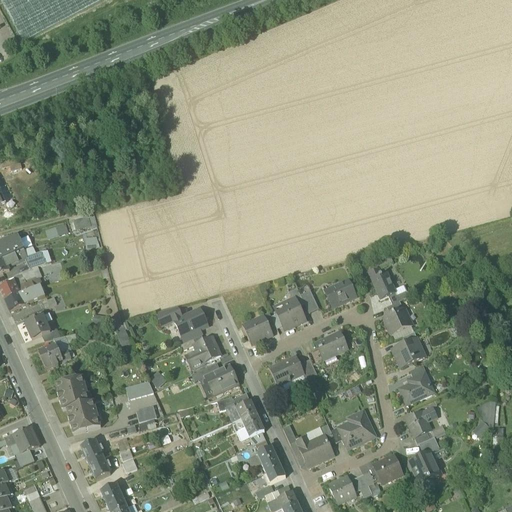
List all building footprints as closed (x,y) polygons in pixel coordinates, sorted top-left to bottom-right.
[(0,0),(23,44),(107,0),(0,0)] [(122,182),(125,193),(132,191),(129,180),(122,182)] [(94,214),(87,216),(87,220),(90,230),(90,231),(97,229),(94,214)] [(87,220),(73,223),(75,233),(90,230),(87,220)] [(66,227),(45,234),(48,242),(69,235),(66,227)] [(28,238),(21,242),(25,251),(33,248),(28,238)] [(0,246),(0,249),(19,242),(18,239),(0,246)] [(96,239),(85,240),(86,251),(99,250),(96,239)] [(24,253),(19,242),(0,249),(0,264),(4,263),(4,262),(23,254),(24,253)] [(33,250),(24,253),(23,254),(26,262),(27,263),(37,259),(33,250)] [(4,263),(8,270),(26,262),(23,254),(4,262),(4,263)] [(41,257),(46,267),(52,265),(48,254),(41,255),(41,257)] [(27,263),(31,272),(38,269),(46,267),(41,257),(37,259),(27,263)] [(374,264),(378,271),(393,264),(389,257),(374,264)] [(8,270),(4,263),(0,264),(0,277),(9,273),(8,270)] [(14,279),(17,286),(25,282),(27,287),(33,285),(40,281),(42,281),(38,269),(31,272),(14,279)] [(107,270),(100,272),(103,281),(109,279),(107,270)] [(369,277),(375,290),(375,292),(376,294),(377,295),(380,302),(380,303),(388,299),(389,301),(396,298),(396,296),(397,295),(396,295),(395,295),(394,293),(387,276),(388,276),(387,275),(381,278),(378,273),(379,272),(368,277),(369,277)] [(40,281),(33,285),(35,291),(41,288),(43,287),(40,281)] [(16,286),(18,291),(24,289),(27,287),(25,282),(17,286),(16,286)] [(325,296),(332,311),(356,300),(348,283),(339,287),(340,289),(325,296)] [(27,294),(35,291),(33,285),(27,287),(24,289),(27,294)] [(0,293),(0,294),(5,304),(21,297),(18,291),(16,286),(0,293)] [(324,294),(325,296),(340,289),(339,287),(324,294)] [(27,294),(21,297),(26,308),(46,299),(41,288),(35,291),(27,294)] [(404,288),(394,293),(395,295),(396,295),(397,295),(396,296),(396,298),(406,293),(404,288)] [(21,297),(27,294),(24,289),(18,291),(21,297)] [(299,309),(304,306),(300,297),(297,290),(289,294),(293,302),(295,301),(299,309)] [(311,293),(300,297),(304,306),(309,316),(319,311),(311,293)] [(389,301),(392,307),(400,304),(409,300),(406,293),(396,298),(389,301)] [(10,315),(26,308),(21,297),(5,304),(10,315)] [(44,304),(46,310),(57,305),(54,299),(44,304)] [(282,328),(284,333),(305,323),(299,309),(295,301),(293,302),(287,305),(288,307),(276,312),(275,310),(274,311),(276,316),(282,328)] [(404,311),(400,304),(392,307),(387,310),(391,317),(404,311)] [(161,329),(174,323),(183,319),(179,309),(155,316),(161,329)] [(385,320),(393,338),(408,331),(405,324),(409,323),(404,311),(391,317),(385,320)] [(174,323),(182,341),(198,334),(208,329),(200,312),(183,319),(174,323)] [(270,331),(275,328),(271,319),(269,315),(264,318),(270,331)] [(104,318),(94,316),(93,325),(103,326),(104,318)] [(276,316),(271,319),(275,328),(276,330),(282,328),(276,316)] [(49,317),(44,319),(48,328),(53,326),(49,317)] [(242,328),(251,348),(273,338),(270,331),(264,318),(242,328)] [(51,335),(48,328),(44,319),(36,322),(35,321),(30,324),(31,325),(26,327),(33,342),(43,338),(43,339),(51,336),(51,335)] [(396,343),(402,340),(415,335),(412,329),(408,331),(393,338),(396,343)] [(116,333),(124,349),(130,346),(123,330),(116,333)] [(43,339),(45,345),(47,345),(54,343),(61,341),(57,333),(51,335),(51,336),(43,339)] [(179,342),(181,348),(193,342),(201,339),(198,334),(182,341),(179,342)] [(318,352),(323,363),(324,363),(335,358),(348,352),(339,334),(315,345),(318,352)] [(417,341),(415,335),(402,340),(405,346),(417,341)] [(66,340),(68,347),(80,344),(78,337),(66,340)] [(201,339),(193,342),(196,347),(203,344),(201,339)] [(56,349),(60,359),(68,356),(70,355),(68,347),(66,340),(61,341),(54,343),(56,349)] [(194,349),(197,355),(202,367),(221,358),(212,340),(203,344),(196,347),(193,348),(194,349)] [(391,352),(400,372),(426,360),(417,341),(405,346),(391,352)] [(193,348),(196,347),(193,342),(181,348),(184,353),(194,349),(193,348)] [(38,356),(45,372),(52,369),(53,371),(58,369),(57,367),(71,362),(68,356),(60,359),(56,349),(38,356)] [(308,357),(310,362),(313,368),(323,363),(318,352),(308,357)] [(193,371),(202,367),(197,355),(187,360),(193,371)] [(335,358),(324,363),(327,369),(338,364),(335,358)] [(270,371),(278,390),(304,379),(305,378),(299,367),(296,359),(282,366),(283,367),(274,371),(273,370),(270,371)] [(317,377),(313,368),(310,362),(299,367),(305,378),(304,379),(305,382),(317,377)] [(214,375),(220,373),(217,366),(211,369),(214,375)] [(205,381),(214,399),(239,388),(230,368),(220,373),(214,375),(205,380),(205,381)] [(410,374),(413,381),(423,377),(427,376),(423,368),(410,374)] [(192,378),(195,385),(205,381),(205,380),(214,375),(211,369),(192,378)] [(166,383),(158,374),(149,382),(158,391),(166,383)] [(399,392),(407,409),(432,397),(423,377),(413,381),(408,383),(410,387),(399,392)] [(304,379),(278,390),(281,395),(306,384),(305,382),(304,379)] [(72,431),(74,438),(101,431),(94,405),(90,406),(83,380),(56,388),(58,395),(57,396),(58,399),(59,399),(60,403),(59,403),(60,406),(61,407),(63,414),(67,413),(69,419),(68,420),(69,423),(70,423),(71,427),(70,427),(70,430),(72,431)] [(125,391),(129,403),(154,396),(149,385),(125,391)] [(357,388),(346,394),(349,401),(361,395),(357,388)] [(14,394),(7,392),(4,399),(11,402),(14,394)] [(234,406),(236,411),(250,405),(246,396),(233,402),(234,406)] [(228,412),(227,408),(225,402),(215,405),(218,414),(228,412)] [(496,404),(491,403),(476,410),(482,423),(490,431),(493,431),(496,404)] [(236,411),(241,421),(255,415),(251,404),(250,405),(236,411)] [(136,414),(139,426),(154,422),(157,421),(153,410),(136,414)] [(405,422),(414,441),(426,435),(431,433),(427,424),(436,420),(432,410),(422,415),(409,421),(409,420),(405,422)] [(178,415),(180,421),(192,417),(190,412),(178,415)] [(343,443),(347,452),(375,439),(364,414),(350,420),(353,427),(340,433),(339,434),(343,443)] [(241,421),(245,431),(260,424),(255,415),(241,421)] [(154,422),(139,426),(141,433),(156,429),(154,422)] [(490,431),(482,423),(472,434),(480,441),(490,431)] [(260,424),(245,431),(250,441),(262,435),(264,434),(260,424)] [(283,431),(290,447),(296,444),(297,444),(290,428),(283,431)] [(328,446),(334,443),(330,434),(327,428),(320,431),(323,438),(324,438),(328,446)] [(442,428),(431,433),(426,435),(429,442),(445,435),(442,428)] [(309,444),(323,438),(320,431),(320,430),(305,436),(307,440),(309,444)] [(338,430),(330,434),(334,443),(336,446),(343,443),(339,434),(340,433),(338,430)] [(243,444),(250,441),(245,431),(238,434),(239,434),(238,436),(241,443),(243,444)] [(22,457),(30,454),(40,450),(32,432),(14,440),(16,445),(22,457)] [(250,441),(253,449),(266,443),(262,435),(250,441)] [(417,448),(419,447),(429,443),(429,442),(426,435),(414,441),(417,448)] [(296,444),(308,470),(334,458),(328,446),(324,438),(323,438),(309,444),(307,440),(297,444),(296,444)] [(5,443),(7,449),(9,448),(16,445),(14,440),(5,443)] [(434,441),(429,443),(419,447),(424,458),(430,455),(430,456),(439,452),(434,441)] [(116,445),(117,450),(124,448),(128,447),(126,442),(116,445)] [(86,462),(88,467),(103,461),(100,455),(104,453),(102,449),(98,450),(96,444),(81,451),(84,457),(83,457),(85,462),(86,462)] [(14,460),(22,457),(16,445),(9,448),(14,460)] [(255,449),(257,454),(266,449),(264,445),(255,449)] [(257,456),(261,467),(276,460),(271,450),(257,456)] [(129,451),(126,452),(119,454),(122,463),(132,459),(129,451)] [(441,455),(439,452),(430,456),(436,470),(434,471),(438,479),(442,477),(436,463),(434,458),(441,455)] [(34,465),(30,454),(22,457),(18,459),(23,470),(34,465)] [(441,455),(434,458),(436,463),(446,458),(444,454),(441,455)] [(412,468),(420,487),(438,479),(434,471),(436,470),(430,456),(430,455),(424,458),(417,461),(419,465),(412,468)] [(373,468),(381,487),(382,487),(381,485),(393,480),(393,481),(403,477),(394,458),(373,468)] [(261,467),(266,476),(280,470),(276,460),(261,467)] [(104,464),(103,461),(88,467),(91,473),(90,473),(92,478),(93,478),(96,484),(111,477),(109,473),(112,471),(108,462),(104,464)] [(419,465),(417,461),(408,465),(418,488),(420,487),(412,468),(419,465)] [(45,470),(42,463),(36,466),(40,473),(45,470)] [(122,467),(126,477),(137,472),(133,463),(122,467)] [(285,480),(280,470),(266,476),(270,486),(285,480)] [(11,472),(4,476),(9,487),(18,483),(13,473),(11,472)] [(369,475),(363,477),(368,488),(374,486),(369,475)] [(0,491),(5,489),(9,487),(4,476),(0,477),(0,491)] [(360,492),(368,488),(363,477),(349,484),(354,495),(360,492)] [(329,488),(337,507),(356,499),(354,495),(349,484),(347,480),(329,488)] [(54,493),(50,482),(36,487),(40,498),(54,493)] [(226,484),(219,487),(222,493),(229,490),(226,484)] [(101,494),(107,508),(123,501),(117,487),(101,494)] [(378,487),(369,491),(373,497),(373,499),(381,495),(378,487)] [(265,498),(274,494),(271,488),(255,495),(258,501),(265,498)] [(278,493),(281,500),(292,496),(288,488),(278,493)] [(369,491),(368,488),(360,492),(364,501),(373,497),(369,491)] [(11,500),(5,489),(0,491),(0,504),(7,502),(11,500)] [(22,495),(24,501),(37,495),(34,489),(22,495)] [(127,499),(129,502),(136,499),(138,499),(143,497),(141,492),(127,499)] [(281,500),(278,493),(274,494),(265,498),(268,506),(278,502),(281,500)] [(39,501),(37,495),(24,501),(27,506),(39,501)] [(281,500),(278,502),(282,511),(297,505),(292,495),(292,496),(281,500)] [(204,503),(202,498),(192,502),(194,507),(204,503)] [(178,499),(157,506),(159,511),(180,505),(178,499)] [(44,511),(39,501),(27,506),(29,511),(44,511)] [(123,511),(127,511),(123,501),(107,508),(108,511),(123,511)] [(432,501),(428,503),(431,511),(434,511),(437,511),(432,501)] [(11,511),(7,502),(0,504),(0,511),(11,511)] [(270,511),(282,511),(278,502),(268,506),(270,511)] [(425,511),(431,511),(428,503),(423,506),(425,511)]
